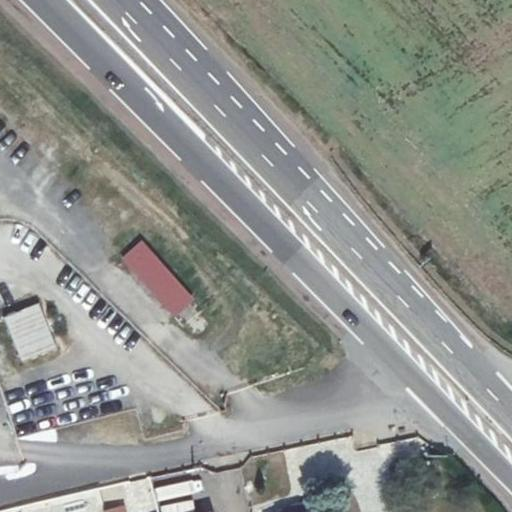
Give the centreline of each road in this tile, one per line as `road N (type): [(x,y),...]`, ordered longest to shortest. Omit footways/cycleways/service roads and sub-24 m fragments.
road 1 (primary): [(42,0),(511,467)]
road 2 (primary): [(511,411),(124,0)]
road 3 (unknown): [(0,242),(176,403),(226,436),(233,511)]
